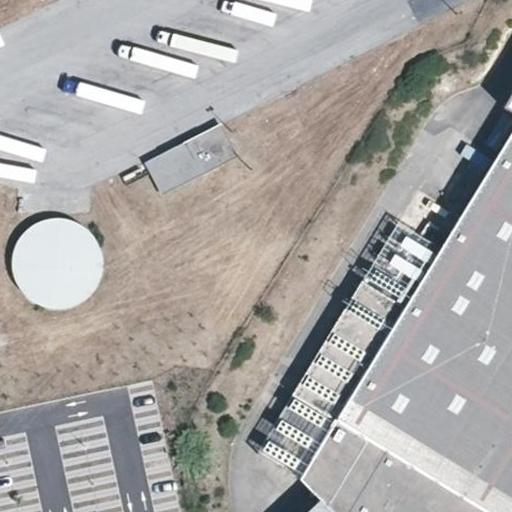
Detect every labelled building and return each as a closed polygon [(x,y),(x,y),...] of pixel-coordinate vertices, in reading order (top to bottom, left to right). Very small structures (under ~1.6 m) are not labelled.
[(274,114),(309,96),(303,84),(268,102),(274,114)] [(511,121),(511,85),(496,112),(511,121)] [(143,159),(160,193),(237,155),(220,121),(143,159)] [(298,481),(320,499),(332,511),(511,511),(511,125),(400,313),(356,286),(271,428),(315,454),(298,481)] [(30,305),(46,310),(62,309),(78,302),(89,292),(96,279),(99,264),(98,250),(92,236),(81,225),(68,217),(54,214),(39,216),(25,222),(13,234),(5,249),(3,265),(7,281),(16,295),(30,305)] [(228,312),(237,318),(259,287),(250,280),(228,312)] [(252,459),(298,481),(315,454),(271,428),(252,459)] [(332,511),(320,499),(306,511),(332,511)]
